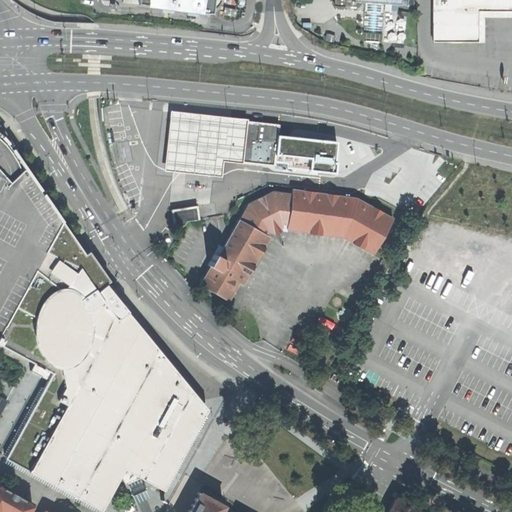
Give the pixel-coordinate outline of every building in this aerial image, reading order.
[(137,0),(137,4),(164,7),(163,9),(169,10),(170,8),(189,11),(189,13),(196,14),(196,12),(211,14),(212,10),(214,9),(215,8),(217,6),(219,5),(219,3),(220,2),(220,0),(137,0)] [(511,0),(431,0),(432,41),(476,41),(476,10),(511,10),(511,0)] [(243,145),(246,121),(246,119),(239,118),(169,110),(162,170),(220,177),(222,161),(241,163),(243,145)] [(278,131),(279,124),(246,121),(243,145),(241,163),(260,165),(274,167),(275,155),(276,151),(278,131)] [(278,131),(276,151),(307,155),(306,167),(331,170),(334,138),(278,131)] [(4,458),(100,510),(119,474),(124,485),(132,481),(139,478),(161,490),(206,409),(125,311),(125,310),(103,283),(108,280),(99,268),(87,250),(83,253),(63,224),(24,169),(10,149),(4,141),(0,136),(0,135),(0,345),(30,361),(26,369),(35,374),(47,380),(4,458)] [(206,265),(209,266),(199,284),(227,300),(237,282),(241,284),(269,237),(265,235),(267,230),(273,234),(281,230),(281,223),(287,224),(286,230),(342,238),(371,254),(392,217),(355,197),(292,188),(290,194),(271,190),(247,203),(217,256),(213,253),(206,265)] [(173,226),(184,225),(186,220),(198,219),(197,212),(196,205),(170,209),(171,217),(173,226)] [(339,377),(332,373),(329,378),(335,382),(339,377)] [(11,384),(0,378),(0,387),(7,392),(11,384)] [(0,486),(0,511),(27,511),(32,504),(0,486)] [(218,511),(223,505),(198,492),(186,511),(218,511)] [(418,511),(394,498),(386,511),(418,511)]
